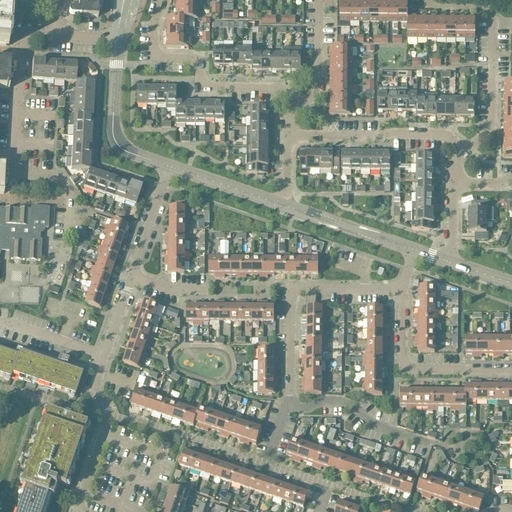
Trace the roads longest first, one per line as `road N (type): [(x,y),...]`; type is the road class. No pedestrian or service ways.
road 1 (residential): [(68,238),(70,202),(58,179),(15,174),(20,41),(55,35)]
road 2 (residential): [(300,106),(277,87),(204,86),(195,59),(157,59),(161,0)]
road 3 (residential): [(288,405),(294,289),(401,289)]
road 4 (residential): [(511,370),(405,366),(401,289)]
road 5 (residential): [(462,155),(445,135),(289,135)]
road 6 (unclassified): [(169,166),(114,142),(116,39)]
road 7 (residential): [(79,511),(107,415),(93,388),(100,357)]
road 8 (residential): [(429,444),(371,424),(342,402),(288,405)]
road 9 (residential): [(462,155),(491,118),(491,22)]
road 10 (unclassified): [(413,250),(283,205)]
road 11 (unclassified): [(283,205),(169,166)]
